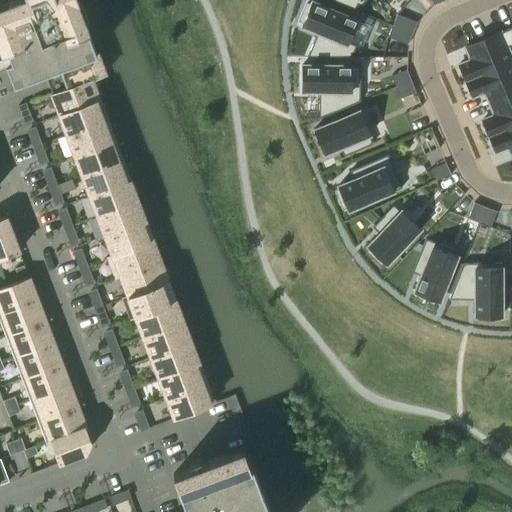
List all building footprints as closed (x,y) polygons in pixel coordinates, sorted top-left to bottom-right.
[(77,0),(13,0),(0,5),(0,48),(13,84),(44,73),(52,94),(90,79),(91,80),(104,75),(83,19),(77,2),(78,1),(77,0)] [(306,3),(299,20),(303,22),(301,26),(317,32),(307,56),(351,56),(356,45),(347,42),(356,19),(312,1),(310,5),(306,3)] [(397,14),(392,25),(411,33),(416,22),(397,14)] [(392,25),(387,36),(407,44),(411,33),(392,25)] [(511,27),(463,48),(468,60),(458,65),(465,81),(511,61),(506,48),(511,45),(511,27)] [(511,61),(465,81),(472,97),(483,92),(488,103),(511,93),(511,61)] [(302,64),(302,91),(318,91),(318,117),(359,101),(359,65),(302,64)] [(406,70),(391,76),(395,87),(410,81),(406,70)] [(90,79),(52,94),(59,114),(98,99),(91,80),(90,79)] [(410,81),(395,87),(400,98),(415,92),(410,81)] [(511,93),(487,104),(492,115),(482,120),(488,136),(511,125),(511,93)] [(98,99),(59,114),(67,134),(106,119),(98,99)] [(25,103),(17,106),(24,122),(32,119),(25,103)] [(358,110),(314,129),(325,154),(340,147),(343,155),(372,143),(358,110)] [(106,119),(67,134),(75,154),(113,140),(106,119)] [(511,125),(488,136),(495,152),(506,148),(511,160),(511,159),(511,125)] [(35,128),(27,131),(33,147),(41,144),(35,128)] [(113,140),(75,154),(82,175),(121,160),(113,140)] [(41,144),(33,147),(39,163),(47,160),(41,144)] [(339,189),(336,191),(343,208),(347,206),(348,210),(401,188),(387,154),(350,170),(353,178),(338,185),(339,189)] [(121,160),(82,175),(90,195),(129,180),(121,160)] [(444,163),(430,169),(435,181),(450,174),(444,163)] [(50,169),(42,172),(48,187),(56,184),(50,169)] [(129,180),(90,195),(98,215),(136,200),(129,180)] [(56,184),(48,187),(54,203),(62,200),(56,184)] [(136,200),(98,215),(105,235),(144,221),(136,200)] [(473,203),(467,218),(479,222),(485,207),(473,203)] [(378,233),(367,245),(370,248),(367,251),(381,264),(383,261),(387,264),(420,229),(400,210),(399,211),(392,205),(372,227),(378,233)] [(485,207),(479,222),(490,227),(496,212),(485,207)] [(66,209),(58,212),(64,228),(72,225),(66,209)] [(5,215),(0,217),(0,257),(19,251),(5,215)] [(105,235),(113,254),(113,255),(152,241),(144,221),(105,235)] [(72,225),(64,228),(70,244),(78,240),(72,225)] [(471,231),(470,261),(501,262),(502,232),(471,231)] [(425,238),(412,272),(420,275),(414,291),(439,301),(458,252),(425,238)] [(113,254),(108,256),(116,278),(121,276),(159,261),(152,241),(113,255),(113,254)] [(81,249),(73,252),(79,268),(87,265),(81,249)] [(159,261),(121,276),(128,296),(167,281),(159,261)] [(463,263),(448,299),(474,299),(474,316),(501,315),(501,263),(463,263)] [(87,265),(79,268),(85,284),(93,281),(87,265)] [(28,277),(23,266),(16,268),(20,280),(28,277)] [(0,287),(0,312),(37,299),(29,276),(28,277),(20,280),(0,287)] [(175,301),(167,281),(128,296),(121,298),(129,319),(136,316),(175,301)] [(96,290),(88,293),(94,309),(102,306),(96,290)] [(0,312),(0,321),(5,335),(45,320),(37,299),(0,312)] [(175,301),(136,316),(144,336),(182,321),(175,301)] [(102,306),(94,309),(100,324),(108,321),(102,306)] [(5,335),(13,356),(53,341),(45,320),(5,335)] [(182,321),(144,336),(151,356),(190,342),(182,321)] [(111,330),(103,333),(109,349),(117,346),(111,330)] [(13,356),(21,378),(61,363),(53,341),(13,356)] [(190,342),(151,356),(159,376),(197,362),(190,342)] [(117,346),(109,349),(115,365),(123,362),(117,346)] [(197,362),(159,376),(167,397),(205,382),(197,362)] [(21,378),(29,399),(69,384),(61,363),(21,378)] [(127,371),(119,374),(125,389),(133,386),(127,371)] [(205,382),(167,397),(174,418),(213,403),(205,382)] [(29,399),(37,421),(77,405),(69,384),(29,399)] [(133,386),(125,389),(131,405),(139,402),(133,386)] [(14,396),(3,401),(6,408),(17,404),(14,396)] [(17,404),(6,408),(8,416),(20,411),(17,404)] [(50,441),(50,440),(85,427),(77,405),(37,421),(46,443),(50,441)] [(142,411),(134,414),(140,431),(148,428),(142,411)] [(85,427),(50,440),(50,441),(58,462),(87,452),(91,442),(85,427)] [(21,438),(13,441),(17,452),(23,450),(25,449),(21,438)] [(13,441),(5,444),(10,455),(17,452),(13,441)] [(25,449),(23,450),(26,457),(37,453),(34,445),(25,449)] [(271,511),(272,511),(270,511),(269,511),(245,446),(172,474),(185,506),(187,505),(189,511),(271,511)] [(0,484),(9,481),(0,458),(0,484)] [(127,490),(111,496),(114,504),(130,498),(127,490)] [(102,499),(86,505),(88,511),(92,511),(105,507),(102,499)]
